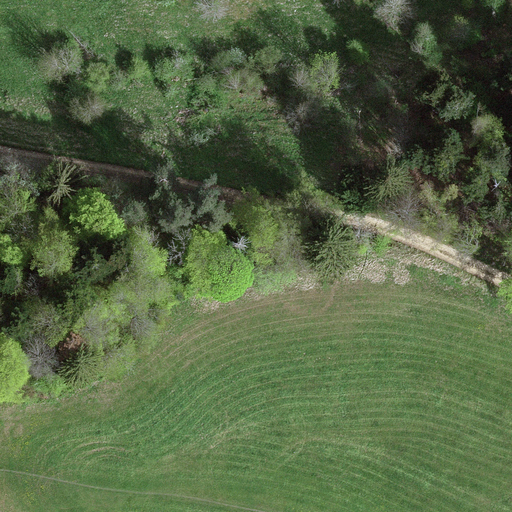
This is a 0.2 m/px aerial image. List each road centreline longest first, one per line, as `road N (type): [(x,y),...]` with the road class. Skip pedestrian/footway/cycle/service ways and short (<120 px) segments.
road 1 (track): [(511,282),(297,202),(0,142)]
road 2 (track): [(297,511),(0,471)]
